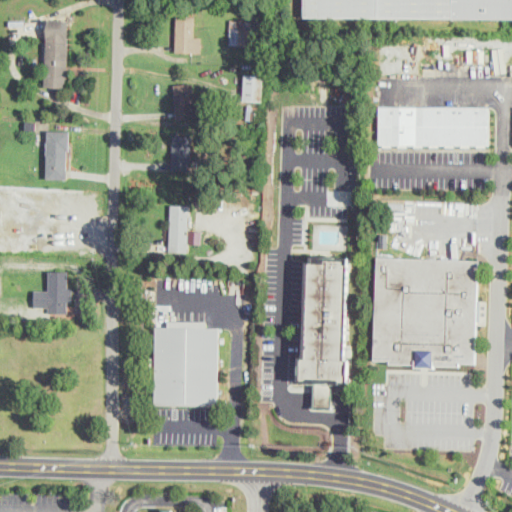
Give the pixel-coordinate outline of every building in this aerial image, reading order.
[(453,0),(453,18),(304,17),(304,0),(453,0)] [(453,0),(511,0),(511,18),(453,18),(453,0)] [(195,17),(194,54),(177,53),(177,34),(177,17),(195,17)] [(67,69),(67,88),(45,87),(48,20),(69,21),(67,69)] [(266,21),(265,46),(230,45),(231,20),(266,21)] [(258,75),(257,102),(244,101),(246,75),(258,75)] [(197,119),(177,120),(174,85),(194,84),(197,119)] [(260,104),(260,117),(250,117),(250,104),(260,104)] [(490,108),(489,146),(379,145),(379,107),(490,108)] [(36,120),(36,129),(26,129),(26,120),(36,120)] [(68,177),(67,180),(47,179),(49,131),(69,132),(68,177)] [(193,136),(192,172),(173,171),(173,162),(174,136),(193,136)] [(189,224),(189,253),(170,252),(172,205),(190,206),(189,224)] [(360,217),(352,217),(352,205),(360,205),(360,217)] [(201,230),(201,243),(190,243),(190,230),(201,230)] [(349,258),(347,313),(345,360),(349,361),(349,381),(333,380),(332,410),(315,410),(315,381),(300,380),(301,358),(306,358),(309,263),(313,264),(313,257),(349,258)] [(480,261),(476,364),(460,363),(459,366),(435,365),(435,368),(416,368),(416,365),(391,364),(391,361),(375,360),(378,257),(480,261)] [(73,289),(73,303),(68,303),(68,314),(49,313),(49,308),(35,307),(36,291),(50,292),(50,272),(69,272),(69,289),(73,289)] [(158,277),(157,288),(149,288),(150,276),(158,277)] [(26,308),(26,311),(18,310),(19,303),(26,303),(26,308)] [(208,322),(208,329),(220,329),(219,405),(156,404),(157,328),(169,328),(169,322),(208,322)]
